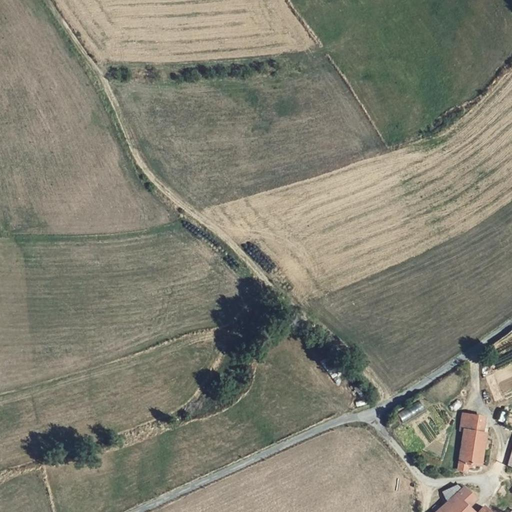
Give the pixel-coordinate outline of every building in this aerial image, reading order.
[(466,416),(463,431),(466,432),(482,434),(484,419),(466,416)] [(482,434),(466,432),(462,461),(483,464),(487,434),(482,434)] [(447,500),(455,495),(468,508),(476,499),(463,487),(462,488),(457,484),(443,491),(447,500)] [(447,500),(440,506),(435,511),(433,511),(464,511),(468,508),(455,495),(447,500)] [(431,507),(435,511),(440,506),(435,502),(431,507)]
